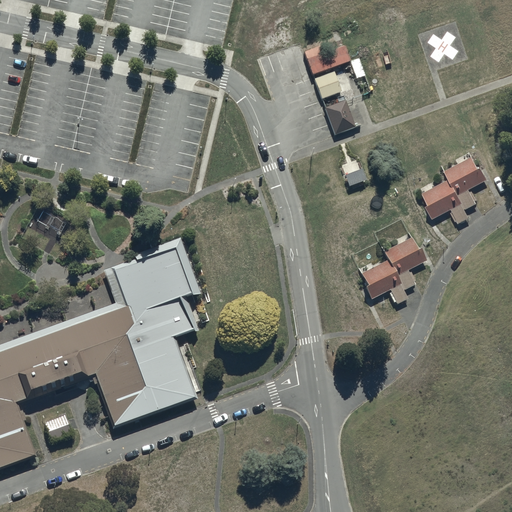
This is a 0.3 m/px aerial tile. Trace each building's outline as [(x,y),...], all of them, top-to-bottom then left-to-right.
[(255,0),(246,0),(244,17),(252,18),(255,0)] [(334,72),(314,80),(321,100),(341,93),(334,72)] [(321,108),(331,133),(358,123),(348,97),(321,108)] [(474,158),(446,172),(451,181),(424,194),(428,203),(424,205),(432,221),(451,211),(457,223),(471,217),(468,210),(479,204),(472,191),(487,183),(474,158)] [(410,238),(382,252),(387,261),(360,274),(364,283),(360,285),(368,301),(387,291),(393,304),(407,297),(404,290),(415,284),(408,271),(423,264),(410,238)] [(0,468),(30,458),(12,408),(22,404),(13,380),(20,378),(29,402),(94,378),(112,428),(191,400),(170,339),(190,332),(178,299),(194,294),(176,247),(114,270),(126,302),(0,347),(0,468)] [(41,430),(49,450),(72,441),(64,421),(41,430)]
